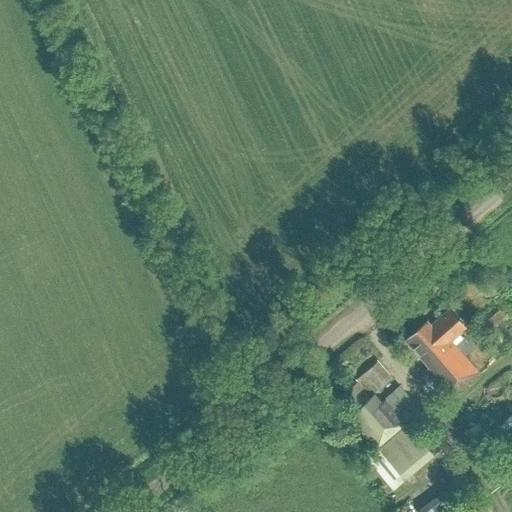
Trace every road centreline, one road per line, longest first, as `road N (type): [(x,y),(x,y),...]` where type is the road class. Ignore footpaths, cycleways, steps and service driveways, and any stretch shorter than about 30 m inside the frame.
road 1 (unclassified): [(125,511),(511,178)]
road 2 (track): [(268,389),(213,317),(66,0)]
